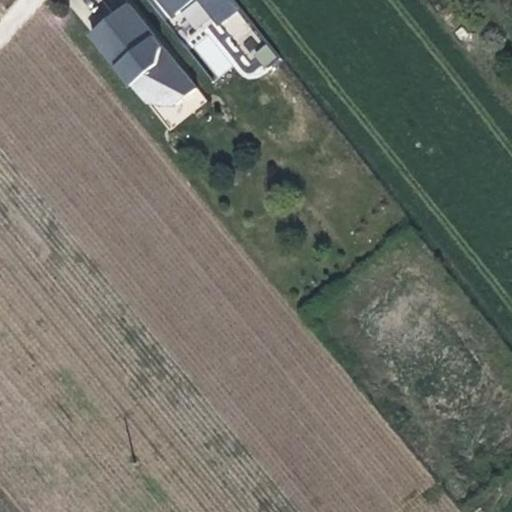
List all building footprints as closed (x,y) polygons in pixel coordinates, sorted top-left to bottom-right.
[(153,0),(213,81),(236,64),(211,30),(221,22),(237,43),(254,30),(231,0),(153,0)] [(161,101),(171,112),(191,95),(173,72),(155,70),(155,65),(143,49),(150,44),(123,11),(86,40),(143,109),(155,100),(161,101)] [(266,43),(252,54),(263,68),(278,57),(266,43)] [(155,70),(173,72),(150,44),(143,49),(155,65),(155,70)] [(156,125),(171,112),(161,101),(155,100),(143,109),(156,125)]
